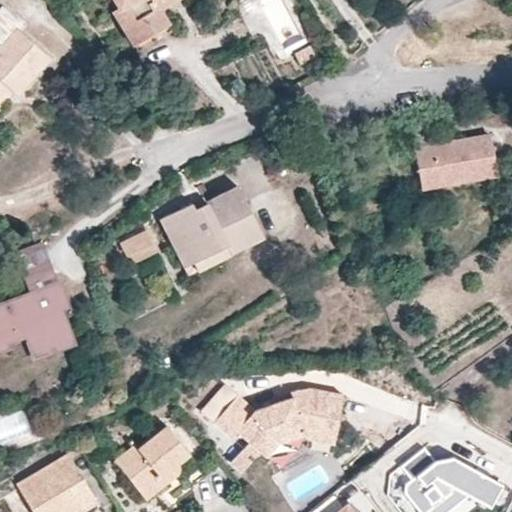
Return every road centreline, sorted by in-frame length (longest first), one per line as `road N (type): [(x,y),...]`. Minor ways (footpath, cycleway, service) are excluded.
road 1 (residential): [(364,84),(153,165)]
road 2 (residential): [(511,84),(364,84)]
road 3 (residential): [(364,84),(384,51),(451,0)]
